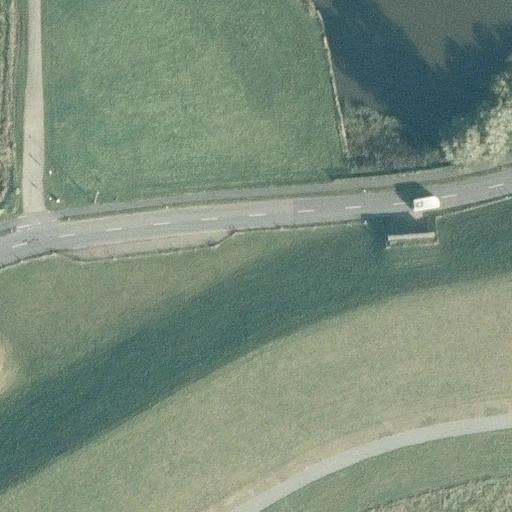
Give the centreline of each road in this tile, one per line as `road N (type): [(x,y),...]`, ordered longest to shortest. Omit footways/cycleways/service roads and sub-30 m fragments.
road 1 (residential): [(0,255),(32,240),(426,203),(511,183)]
road 2 (track): [(511,423),(370,451),(245,511)]
road 3 (track): [(32,240),(30,0)]
